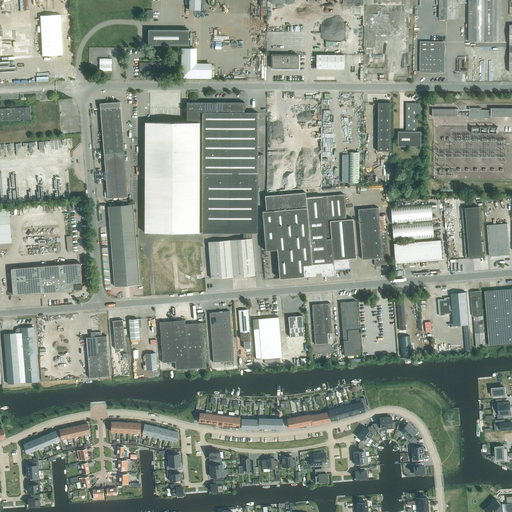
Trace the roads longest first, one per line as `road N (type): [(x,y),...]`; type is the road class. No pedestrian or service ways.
road 1 (unclassified): [(78,86),(511,87)]
road 2 (unclassified): [(101,305),(511,271)]
road 3 (unclassified): [(101,305),(78,86)]
road 4 (residential): [(328,427),(390,409),(417,421),(437,465),(441,511)]
road 5 (unknown): [(346,86),(353,29),(343,13),(304,12),(306,73)]
road 6 (unknown): [(78,86),(78,52),(96,27),(201,24)]
road 7 (residential): [(331,443),(261,451),(203,443)]
road 8 (residential): [(202,429),(255,435),(328,427)]
road 9 (unknown): [(14,262),(17,224),(35,215),(58,218),(61,259)]
road 10 (residential): [(18,438),(23,498),(3,500),(0,459)]
road 11 (residential): [(203,443),(205,484),(186,485),(182,424)]
